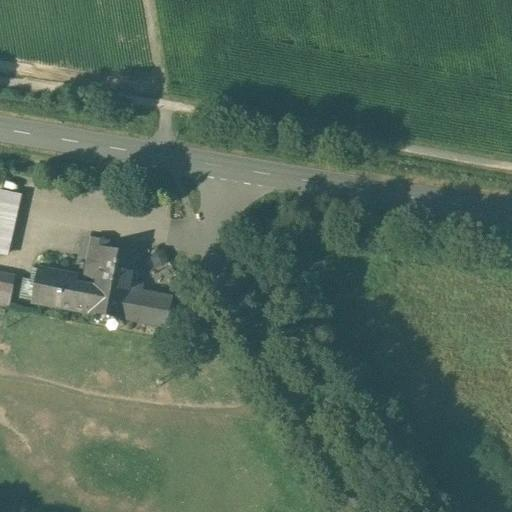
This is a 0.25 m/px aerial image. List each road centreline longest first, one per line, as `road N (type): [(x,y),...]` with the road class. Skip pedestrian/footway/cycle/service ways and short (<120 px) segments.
road 1 (unclassified): [(228,168),(217,239),(226,292),(367,511)]
road 2 (tertiary): [(228,168),(511,213)]
road 3 (tertiary): [(0,129),(228,168)]
